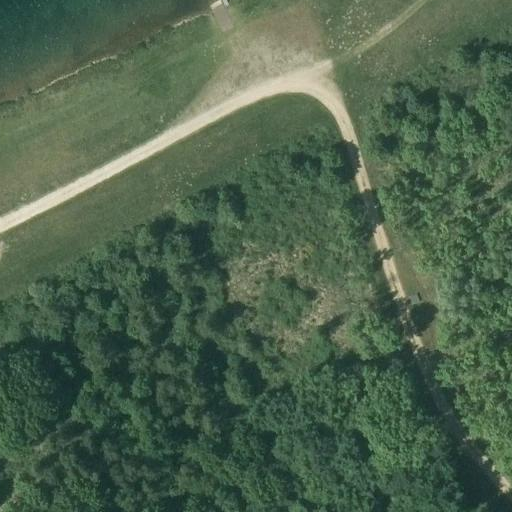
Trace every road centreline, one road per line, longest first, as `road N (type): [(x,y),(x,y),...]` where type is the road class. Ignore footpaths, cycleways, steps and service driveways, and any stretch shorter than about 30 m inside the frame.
road 1 (track): [(317,80),(351,107),(409,330),(478,465),(511,496)]
road 2 (track): [(0,223),(265,90),(317,80)]
